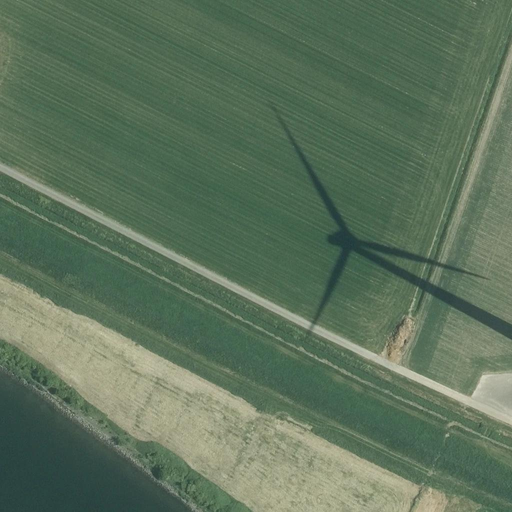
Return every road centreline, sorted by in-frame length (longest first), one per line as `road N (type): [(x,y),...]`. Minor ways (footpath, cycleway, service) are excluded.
road 1 (track): [(511,424),(0,170)]
road 2 (track): [(0,206),(363,393),(511,458)]
